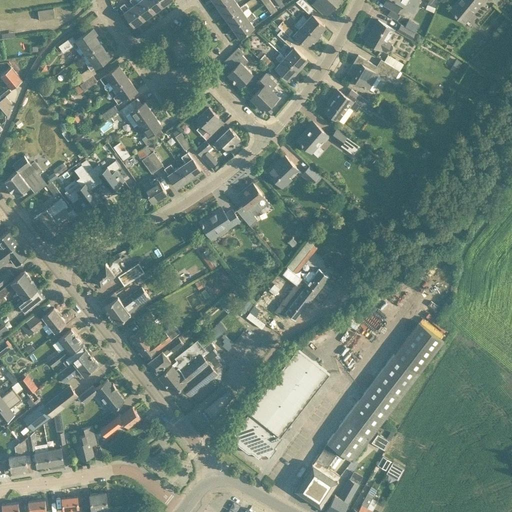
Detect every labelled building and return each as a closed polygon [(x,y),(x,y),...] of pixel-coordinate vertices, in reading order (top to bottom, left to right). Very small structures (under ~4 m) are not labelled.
[(130,0),(134,4),(144,19),(154,12),(145,0),(130,0)] [(160,0),(145,0),(154,12),(164,4),(160,0)] [(225,17),(240,7),(236,1),(237,0),(228,0),(218,7),(225,17)] [(269,0),(265,3),(271,13),(277,9),(270,0),(269,0)] [(308,12),(313,8),(305,1),(304,0),(297,0),(296,1),(308,12)] [(314,0),(312,3),(322,12),(327,6),(330,9),(338,0),(314,0)] [(400,14),(397,12),(402,4),(414,11),(419,0),(384,0),(383,3),(391,7),(390,8),(391,8),(387,14),(397,19),(400,14)] [(430,20),(438,0),(428,0),(425,8),(423,13),(421,17),(430,20)] [(459,0),(451,10),(459,17),(464,21),(481,0),(459,0)] [(511,6),(504,0),(501,3),(511,12),(511,6)] [(134,26),(144,19),(134,4),(128,8),(124,3),(120,6),(134,26)] [(225,17),(232,26),(247,16),(243,11),(248,7),(245,3),(240,7),(225,17)] [(55,18),(53,8),(38,10),(39,20),(55,18)] [(240,37),(248,31),(254,26),(250,20),(255,17),(252,12),(247,16),(232,26),(240,37)] [(302,15),(298,19),(317,37),(321,33),(319,31),(325,25),(312,14),(307,19),(302,15)] [(294,33),(299,38),(307,45),(312,39),(314,41),(317,37),(298,19),(294,24),(299,28),(294,33)] [(391,43),(390,43),(390,41),(387,39),(393,28),(378,19),(366,40),(381,49),(382,48),(386,50),(386,49),(387,50),(389,50),(391,49),(392,47),(392,45),(391,43)] [(292,30),(281,21),(277,25),(281,28),(288,35),(292,30)] [(401,24),(397,30),(411,38),(415,31),(401,24)] [(93,28),(89,31),(75,41),(72,36),(59,45),(63,52),(73,45),(81,56),(100,43),(95,35),(97,33),(93,28)] [(288,35),(281,28),(278,32),(277,33),(290,45),(295,41),(288,35)] [(74,78),(79,84),(79,85),(93,75),(97,72),(94,67),(108,58),(112,54),(108,49),(106,51),(100,43),(81,56),(89,68),(79,74),(74,78)] [(239,85),(247,78),(252,73),(244,65),(248,61),(242,54),(244,52),(238,47),(223,61),(224,61),(227,58),(232,63),(230,67),(232,69),(228,73),(233,78),(232,79),(234,80),(239,85)] [(293,47),(285,56),(298,68),(307,58),(293,47)] [(256,55),(259,58),(270,68),(274,63),(263,54),(259,51),(256,55)] [(298,68),(285,56),(280,52),(276,57),(280,61),(275,66),(289,78),(298,68)] [(384,77),(387,73),(394,78),(399,70),(392,65),(381,59),(377,66),(358,54),(347,72),(353,76),(352,79),(368,89),(378,73),(384,77)] [(456,71),(459,66),(461,62),(456,59),(450,68),(456,71)] [(100,78),(105,84),(104,86),(105,88),(106,89),(109,89),(114,86),(114,87),(128,77),(119,65),(100,78)] [(1,74),(5,80),(12,87),(22,79),(11,66),(1,74)] [(275,83),(268,76),(266,73),(256,82),(261,87),(251,97),(263,110),(278,96),(270,88),(275,83)] [(75,87),(79,93),(97,80),(93,75),(79,85),(79,84),(75,87)] [(118,103),(128,96),(137,90),(128,77),(114,87),(119,93),(113,96),(118,103)] [(0,95),(0,97),(1,99),(6,95),(11,90),(9,87),(0,95)] [(325,110),(333,116),(338,119),(348,105),(356,111),(362,103),(371,110),(375,106),(351,89),(346,96),(337,89),(331,96),(334,98),(325,110)] [(1,99),(0,100),(0,106),(7,115),(12,102),(6,95),(1,99)] [(121,108),(134,127),(153,113),(145,101),(133,109),(129,103),(121,108)] [(203,102),(196,109),(200,114),(196,117),(202,123),(196,128),(206,139),(212,134),(214,132),(221,125),(216,119),(219,116),(209,106),(208,106),(207,107),(203,102)] [(105,119),(118,110),(114,105),(101,114),(105,119)] [(76,113),(71,117),(75,123),(80,119),(76,113)] [(142,138),(147,144),(155,139),(150,133),(162,125),(153,113),(134,127),(138,132),(142,133),(145,131),(147,134),(142,138)] [(402,124),(397,120),(393,127),(398,130),(402,124)] [(309,129),(299,141),(307,147),(311,151),(321,139),(324,141),(329,135),(320,128),(313,121),(307,127),(309,129)] [(222,143),(228,149),(230,151),(235,146),(233,145),(240,138),(229,127),(212,143),(217,149),(222,143)] [(336,129),(331,137),(340,144),(348,149),(353,141),(350,139),(346,136),(336,129)] [(181,132),(175,136),(185,149),(192,144),(181,132)] [(211,146),(206,139),(195,148),(201,155),(211,146)] [(95,148),(89,140),(81,146),(87,154),(95,148)] [(145,145),(142,148),(158,169),(163,165),(153,151),(152,152),(145,145)] [(142,148),(136,152),(152,173),(158,169),(142,148)] [(126,149),(118,155),(122,160),(130,155),(126,149)] [(208,150),(202,156),(206,161),(213,156),(208,150)] [(201,170),(195,161),(188,151),(182,156),(186,162),(180,166),(189,178),(201,170)] [(4,180),(16,195),(37,179),(32,173),(24,179),(20,173),(31,164),(24,155),(13,164),(17,169),(4,180)] [(266,170),(273,177),(282,186),(290,178),(287,175),(296,166),(285,155),(278,162),(279,163),(275,166),(273,164),(266,170)] [(87,160),(82,163),(96,183),(103,178),(111,190),(124,180),(116,169),(121,166),(116,159),(103,168),(98,163),(92,167),(87,160)] [(63,163),(53,170),(57,175),(67,168),(63,163)] [(81,185),(68,194),(73,201),(77,198),(85,209),(99,199),(90,188),(96,183),(82,163),(74,169),(78,174),(80,176),(76,179),(81,185)] [(177,186),(189,178),(180,166),(175,169),(171,163),(164,168),(177,186)] [(311,182),(314,184),(321,177),(318,175),(319,174),(309,165),(302,173),(311,182)] [(166,192),(161,184),(157,176),(149,181),(151,184),(145,188),(153,200),(166,192)] [(52,181),(46,185),(54,195),(59,191),(52,181)] [(236,210),(243,217),(249,225),(258,218),(254,214),(261,208),(257,203),(258,202),(257,202),(264,196),(253,182),(237,195),(244,203),(236,210)] [(34,218),(41,227),(65,208),(67,206),(61,198),(47,209),(47,208),(36,215),(36,216),(34,218)] [(200,221),(205,229),(209,235),(230,222),(232,225),(239,220),(232,209),(225,213),(221,207),(200,221)] [(72,218),(65,208),(41,227),(48,236),(72,218)] [(0,256),(18,243),(8,230),(0,236),(0,245),(2,247),(0,248),(0,256)] [(292,237),(287,241),(292,246),(296,242),(292,237)] [(28,256),(18,243),(0,256),(0,264),(10,257),(16,265),(28,256)] [(305,243),(286,267),(294,273),(295,274),(314,250),(305,243)] [(216,257),(214,258),(207,248),(200,253),(207,263),(212,269),(221,262),(216,257)] [(101,285),(121,270),(115,262),(122,258),(118,252),(112,256),(112,257),(91,273),(101,285)] [(344,265),(343,255),(334,255),(334,266),(344,265)] [(124,285),(144,272),(137,262),(117,275),(124,285)] [(301,279),(297,284),(312,297),(328,276),(327,275),(320,269),(318,268),(315,272),(312,269),(309,270),(301,279)] [(9,269),(0,276),(0,285),(13,275),(9,269)] [(25,270),(17,276),(9,282),(10,283),(0,290),(0,303),(6,298),(4,295),(14,287),(23,299),(38,287),(25,270)] [(173,289),(175,287),(179,284),(176,280),(170,284),(173,289)] [(274,283),(269,290),(275,295),(280,288),(279,287),(276,285),(274,283)] [(293,300),(286,310),(288,311),(291,314),(296,317),(312,297),(297,284),(288,295),(293,300)] [(116,323),(150,297),(149,296),(145,291),(142,286),(121,302),(117,297),(104,307),(116,323)] [(24,313),(37,302),(45,296),(38,287),(23,299),(17,304),(24,313)] [(227,295),(220,302),(228,311),(235,304),(227,295)] [(239,308),(245,314),(255,302),(249,297),(239,308)] [(26,322),(29,325),(34,331),(47,321),(54,331),(66,322),(54,307),(40,318),(36,314),(26,322)] [(148,310),(138,318),(139,320),(137,321),(141,326),(153,317),(148,310)] [(260,327),(263,323),(248,310),(244,314),(260,327)] [(213,326),(197,340),(204,348),(209,344),(208,343),(210,341),(221,333),(227,329),(220,321),(216,325),(213,326)] [(394,353),(346,417),(371,435),(419,372),(444,340),(419,321),(394,353)] [(173,323),(165,330),(151,340),(149,337),(148,338),(141,328),(129,337),(146,358),(172,338),(171,338),(179,331),(173,323)] [(71,328),(63,335),(58,339),(65,348),(48,361),(52,366),(82,343),(71,328)] [(156,355),(148,361),(157,372),(164,365),(171,360),(167,355),(167,354),(179,345),(183,342),(182,341),(178,336),(174,339),(175,339),(156,355)] [(227,337),(223,341),(230,347),(234,342),(227,337)] [(0,355),(11,347),(5,339),(0,343),(0,355)] [(166,369),(158,375),(173,393),(179,388),(183,385),(186,389),(185,390),(190,395),(213,376),(217,372),(216,371),(225,363),(213,348),(215,347),(210,341),(208,343),(209,344),(204,348),(197,340),(192,343),(190,345),(175,357),(178,361),(173,365),(172,364),(166,369)] [(67,359),(64,361),(67,366),(73,361),(76,365),(82,361),(83,361),(91,354),(91,353),(91,351),(89,348),(87,348),(86,348),(83,344),(66,358),(67,359)] [(329,373),(297,347),(248,410),(250,412),(242,421),(240,420),(229,434),(236,440),(237,444),(248,453),(252,452),(259,458),(261,456),(262,458),(266,457),(268,455),(270,457),(276,448),(274,447),(282,437),(280,435),(329,373)] [(76,372),(80,377),(98,363),(91,354),(83,361),(82,361),(76,365),(73,361),(58,373),(65,382),(76,372)] [(29,394),(38,386),(27,373),(18,380),(29,394)] [(93,385),(78,396),(84,403),(97,392),(105,403),(110,409),(111,410),(115,408),(118,405),(124,400),(116,389),(117,389),(113,383),(112,384),(107,378),(95,388),(93,385)] [(42,403),(23,418),(24,418),(32,429),(50,414),(52,416),(78,395),(70,384),(44,405),(42,403)] [(0,394),(0,406),(17,393),(13,387),(1,396),(0,394)] [(17,393),(0,406),(0,421),(2,424),(15,414),(10,407),(21,399),(17,393)] [(101,429),(95,434),(99,439),(105,434),(105,435),(124,420),(128,425),(140,416),(133,406),(121,416),(119,414),(100,428),(101,429)] [(65,442),(60,411),(54,414),(59,443),(65,442)] [(312,462),(295,489),(321,506),(338,480),(338,479),(340,475),(329,468),(331,465),(329,463),(335,453),(343,458),(345,455),(352,460),(371,435),(346,417),(327,442),(313,463),(312,462)] [(209,419),(204,423),(207,427),(208,425),(212,422),(212,421),(209,419)] [(84,428),(86,435),(80,436),(81,443),(76,444),(80,458),(93,454),(90,441),(95,439),(92,426),(84,428)] [(34,430),(28,435),(30,449),(36,448),(36,451),(35,451),(37,466),(50,463),(48,449),(47,442),(36,444),(34,430)] [(390,440),(378,434),(372,442),(385,449),(390,440)] [(9,457),(9,460),(11,470),(27,467),(25,454),(30,453),(30,449),(28,435),(14,445),(16,455),(9,457)] [(48,449),(50,463),(64,461),(61,447),(48,449)] [(391,460),(382,456),(377,465),(386,469),(391,460)] [(8,470),(6,461),(6,460),(0,460),(0,464),(1,472),(8,470)] [(392,462),(387,472),(391,475),(397,464),(395,463),(392,462)] [(326,508),(332,511),(342,511),(345,507),(359,484),(349,478),(339,496),(335,493),(326,508)] [(355,506),(351,511),(364,511),(375,494),(374,493),(376,489),(370,486),(359,508),(355,506)] [(86,511),(107,511),(106,492),(90,494),(92,509),(93,511),(86,511)] [(375,494),(364,511),(370,511),(374,507),(377,501),(377,500),(379,496),(375,494)] [(70,511),(70,508),(79,507),(79,505),(77,495),(62,497),(63,509),(57,509),(57,511),(70,511)] [(28,501),(29,511),(33,511),(36,511),(35,511),(42,511),(46,511),(45,499),(28,501)] [(2,504),(2,511),(19,511),(18,502),(2,504)]
